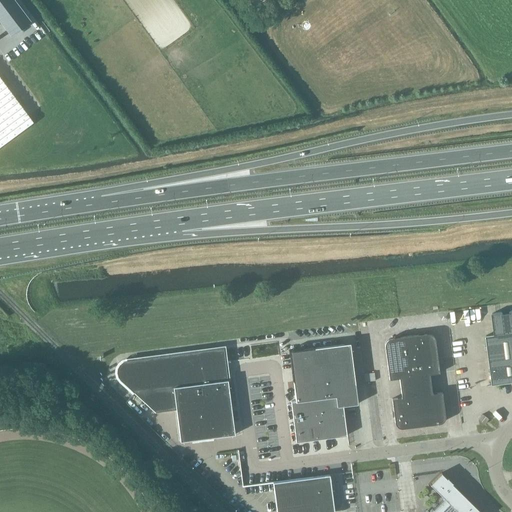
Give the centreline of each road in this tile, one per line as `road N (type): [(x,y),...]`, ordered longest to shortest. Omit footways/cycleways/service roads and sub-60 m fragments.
road 1 (trunk): [(511,115),(329,147),(101,203)]
road 2 (trunk): [(511,150),(101,203)]
road 3 (trunk): [(181,221),(511,179)]
road 4 (trunk): [(181,221),(265,231),(511,213)]
road 5 (unknown): [(461,442),(440,330),(431,320),(405,319),(375,335),(400,450)]
road 6 (trunk): [(0,249),(181,221)]
road 7 (unclassified): [(496,447),(473,440),(350,457)]
